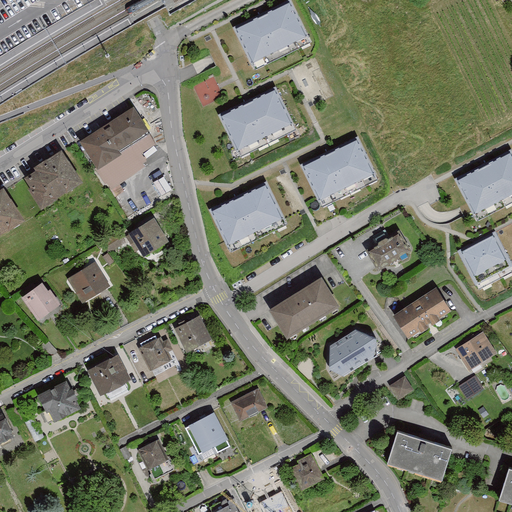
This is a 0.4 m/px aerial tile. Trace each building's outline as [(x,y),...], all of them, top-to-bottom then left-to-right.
[(293,10),(243,34),(258,66),(308,41),(293,10)] [(279,96),(228,120),(244,153),(295,129),(279,96)] [(101,167),(151,135),(136,111),(85,143),(101,167)] [(360,147),(310,172),(325,204),(376,180),(360,147)] [(511,151),(456,179),(476,220),(511,202),(511,151)] [(47,204),(81,181),(65,157),(31,179),(47,204)] [(269,191),(218,217),(234,249),(286,223),(269,191)] [(7,196),(0,200),(0,234),(23,220),(7,196)] [(144,255),(167,240),(157,225),(134,239),(144,255)] [(511,264),(495,232),(459,251),(477,285),(511,266),(511,264)] [(410,253),(399,234),(370,251),(381,269),(410,253)] [(114,252),(126,244),(121,236),(109,244),(114,252)] [(88,299),(108,286),(97,269),(77,282),(88,299)] [(43,320),(59,310),(40,280),(24,291),(43,320)] [(275,309),(291,335),(339,307),(323,280),(275,309)] [(439,292),(397,317),(408,336),(450,311),(439,292)] [(210,337),(202,321),(184,330),(192,347),(210,337)] [(356,331),(330,347),(330,370),(344,377),(376,357),(376,339),(356,331)] [(142,346),(159,377),(181,366),(164,334),(142,346)] [(494,355),(482,336),(462,348),(473,367),(494,355)] [(119,358),(92,372),(104,394),(130,380),(119,358)] [(460,384),(467,397),(484,388),(476,375),(460,384)] [(400,398),(414,390),(407,379),(394,387),(400,398)] [(49,425),(82,408),(68,383),(35,400),(49,425)] [(114,397),(128,390),(125,384),(111,392),(114,397)] [(260,393),(236,405),(242,418),(267,405),(260,393)] [(232,446),(215,415),(189,429),(205,460),(232,446)] [(3,417),(0,418),(0,443),(13,437),(3,417)] [(451,448),(397,431),(387,463),(442,480),(451,448)] [(143,452),(157,480),(176,470),(161,443),(143,452)] [(287,467),(300,490),(324,477),(311,454),(287,467)] [(511,470),(508,469),(499,501),(511,504),(511,470)] [(277,475),(249,490),(260,511),(288,497),(277,475)] [(239,511),(232,498),(205,511),(239,511)]
